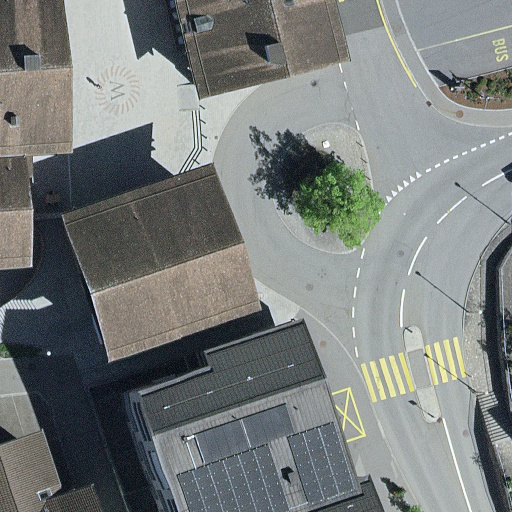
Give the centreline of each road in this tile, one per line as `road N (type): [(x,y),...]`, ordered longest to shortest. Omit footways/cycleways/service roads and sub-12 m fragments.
road 1 (secondary): [(356,0),(387,105),(449,206)]
road 2 (secondary): [(408,296),(410,350),(468,511)]
road 3 (residential): [(81,382),(124,511)]
